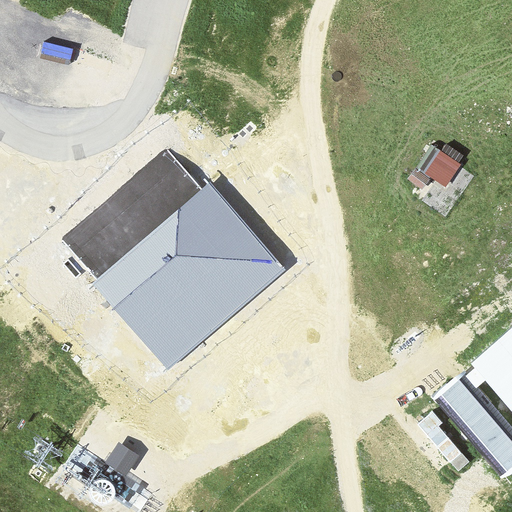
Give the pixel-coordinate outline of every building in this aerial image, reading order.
[(430,187),(437,174),(455,183),(468,157),(434,141),(415,180),(430,187)] [(72,240),(169,351),(272,261),(207,188),(200,194),(167,156),(72,240)] [(0,265),(17,254),(0,230),(0,265)] [(511,330),(471,367),(511,412),(511,330)] [(113,371),(136,392),(151,375),(128,355),(113,371)] [(511,464),(511,431),(458,372),(428,399),(499,476),(511,464)] [(64,394),(51,413),(76,429),(89,410),(64,394)] [(428,415),(413,430),(447,466),(457,457),(435,434),(441,428),(428,415)] [(104,456),(132,474),(146,454),(117,435),(104,456)]
